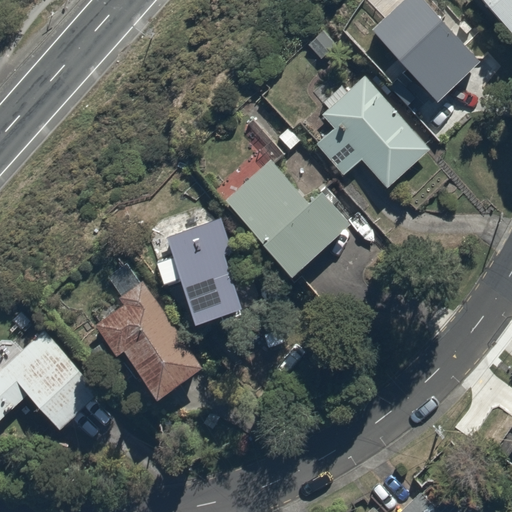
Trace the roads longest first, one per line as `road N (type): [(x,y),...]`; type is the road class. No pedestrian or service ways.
road 1 (residential): [(159,511),(269,485),(385,419),(479,323),(511,273)]
road 2 (secondary): [(122,0),(0,138)]
